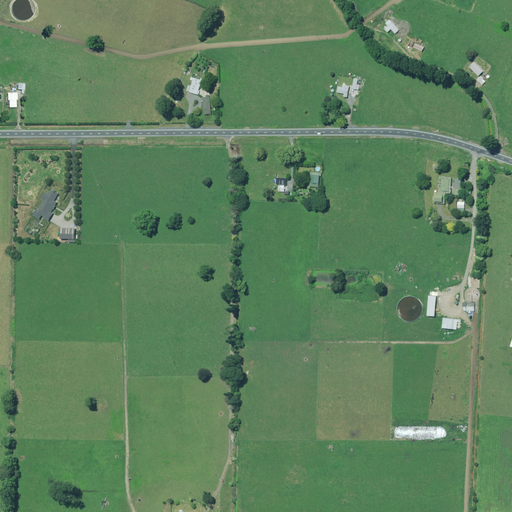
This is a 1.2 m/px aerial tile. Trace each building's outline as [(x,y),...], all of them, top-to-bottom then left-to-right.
[(385,15),(382,12),(376,18),(379,21),(385,15)] [(400,30),(391,20),(387,23),(389,26),(386,29),(389,32),(392,29),(396,34),(400,30)] [(425,47),(416,43),(414,48),(423,52),(425,47)] [(484,71),(475,62),(470,67),(480,76),(484,71)] [(487,82),(482,76),(478,80),(483,85),(487,82)] [(203,81),(192,77),(191,80),(194,81),(192,86),(189,85),(187,91),(199,95),(200,91),(199,91),(203,81)] [(350,86),(345,85),(345,88),(339,87),(338,93),(345,94),(345,97),(348,98),(350,86)] [(18,100),(18,93),(8,93),(8,100),(9,100),(9,107),(16,108),(16,100),(18,100)] [(207,99),(207,97),(203,98),(205,115),(212,114),(210,98),(207,99)] [(322,176),(322,173),(311,172),(310,187),(320,188),(321,176),(322,176)] [(439,192),(435,192),(434,202),(443,202),(443,204),(446,204),(446,193),(451,193),(452,177),(440,177),(440,180),(440,181),(439,181),(439,182),(439,183),(438,183),(438,184),(438,185),(439,186),(439,187),(440,188),(439,192)] [(60,194),(53,190),(50,194),(46,192),(42,199),(45,201),(39,209),(36,207),(33,212),(35,213),(33,215),(42,220),(43,218),(49,222),(54,214),(52,213),(59,203),(56,201),(60,194)] [(75,229),(63,228),(62,239),(74,240),(75,229)] [(437,297),(430,296),(428,316),(436,317),(437,297)] [(475,311),(476,303),(465,303),(464,311),(475,311)] [(461,329),(461,323),(462,320),(444,318),(443,326),(441,326),(441,328),(457,330),(457,328),(461,329)]
